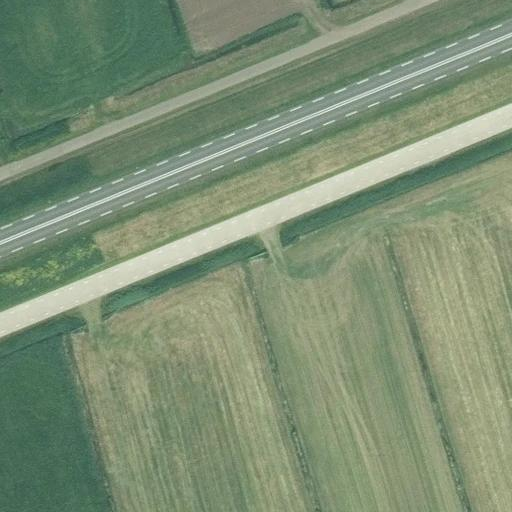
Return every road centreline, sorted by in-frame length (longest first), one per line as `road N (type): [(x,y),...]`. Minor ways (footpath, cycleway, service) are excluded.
road 1 (unclassified): [(0,326),(511,116)]
road 2 (primary): [(0,243),(511,34)]
road 3 (unclassified): [(0,175),(425,0)]
